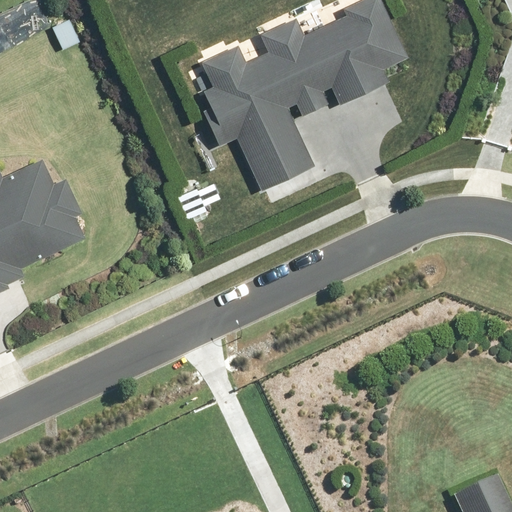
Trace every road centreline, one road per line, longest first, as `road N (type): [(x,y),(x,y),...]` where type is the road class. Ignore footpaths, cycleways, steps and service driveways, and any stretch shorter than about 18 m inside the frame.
road 1 (residential): [(0,408),(397,218),(489,215),(511,225)]
road 2 (unknown): [(178,323),(272,511)]
